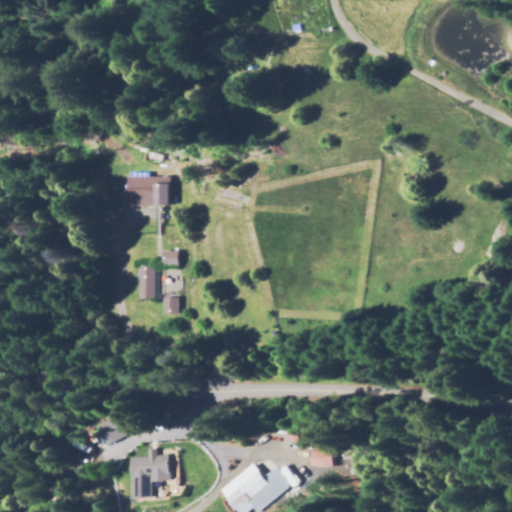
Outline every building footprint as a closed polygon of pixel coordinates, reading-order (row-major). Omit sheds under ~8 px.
[(294,25),(303,24),(303,32),(295,32),(294,25)] [(262,46),(256,59),(253,57),(259,44),(262,46)] [(126,179),(167,178),(167,207),(126,208),(126,179)] [(162,252),(180,252),(179,267),(162,266),(162,252)] [(140,267),(154,267),(153,301),(139,301),(140,267)] [(163,301),(178,301),(178,315),(164,315),(163,301)] [(105,432),(135,414),(141,425),(111,444),(105,432)] [(127,447),(146,446),(146,440),(154,439),(154,445),(166,444),(168,464),(164,465),(164,469),(151,470),(152,487),(130,489),(127,447)] [(311,452),(331,451),(331,465),(311,465),(311,452)] [(220,484),(252,457),(265,472),(275,464),(289,480),(258,508),(253,501),(243,510),(220,484)]
